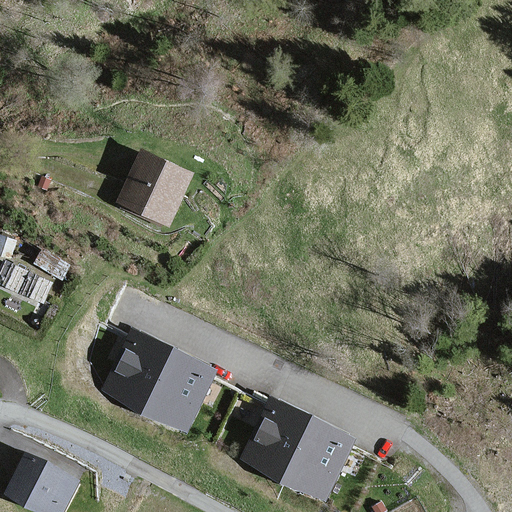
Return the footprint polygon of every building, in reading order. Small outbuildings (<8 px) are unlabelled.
[(196,179),(144,155),(122,201),(173,226),(196,179)] [(0,248),(11,254),(18,238),(4,232),(0,241),(0,248)] [(52,286),(7,264),(0,278),(0,280),(43,303),(52,286)] [(213,376),(137,337),(110,389),(186,428),(213,376)] [(352,445),(276,405),(248,457),(325,497),(352,445)] [(64,511),(85,479),(35,449),(10,490),(46,511),(64,511)]
